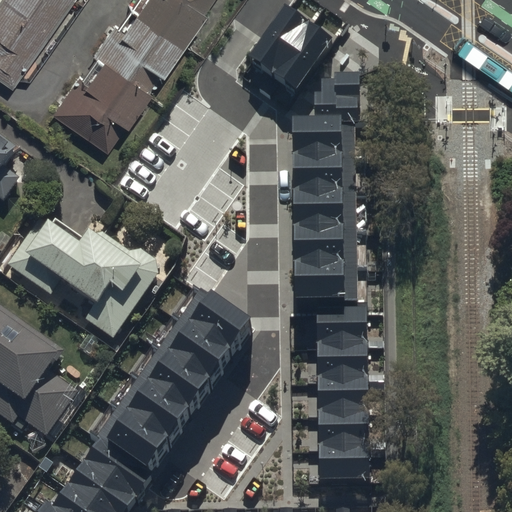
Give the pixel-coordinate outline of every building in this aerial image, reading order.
[(0,0),(0,73),(13,83),(70,0),(0,0)] [(128,0),(92,48),(95,50),(78,72),(77,71),(50,108),(105,147),(207,0),(128,0)] [(326,56),(283,27),(253,71),(296,100),(326,56)] [(321,92),(321,108),(315,108),(315,135),(295,135),(299,310),(354,308),(349,134),(354,134),(353,107),(357,107),(356,91),(356,86),(333,87),(334,92),(321,92)] [(235,117),(197,90),(153,152),(191,179),(235,117)] [(15,146),(0,135),(0,199),(4,203),(20,181),(5,171),(15,157),(10,153),(15,146)] [(48,226),(40,221),(9,265),(12,267),(9,271),(19,278),(21,274),(53,296),(63,281),(97,304),(87,319),(115,338),(159,275),(159,273),(159,272),(159,271),(159,270),(158,268),(158,267),(157,266),(157,265),(156,264),(156,263),(155,262),(154,261),(154,260),(153,259),(152,258),(151,257),(150,257),(149,256),(148,255),(147,255),(146,254),(145,254),(144,253),(142,253),(141,252),(140,252),(139,252),(138,252),(136,252),(135,252),(134,252),(133,252),(132,252),(130,253),(129,253),(92,230),(83,245),(49,224),(48,226)] [(250,332),(202,299),(103,445),(111,451),(151,478),(250,332)] [(0,413),(15,424),(19,418),(48,437),(79,392),(50,372),(65,350),(0,305),(0,413)] [(326,491),(371,490),(367,315),(322,316),(326,491)] [(151,478),(111,451),(69,511),(139,511),(159,483),(151,478)]
